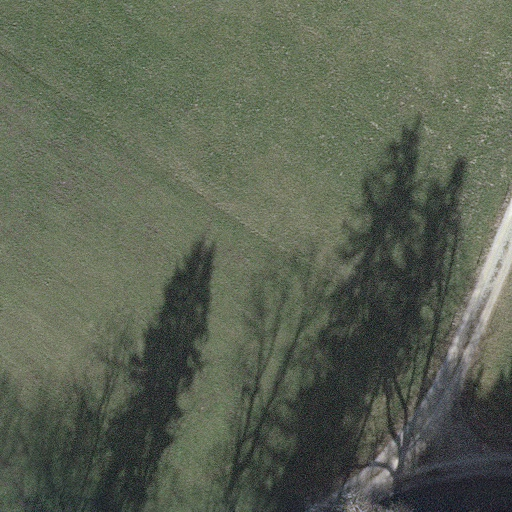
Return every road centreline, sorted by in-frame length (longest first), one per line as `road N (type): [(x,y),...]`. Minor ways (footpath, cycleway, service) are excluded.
road 1 (track): [(511,228),(426,437)]
road 2 (track): [(511,455),(426,437),(327,511)]
